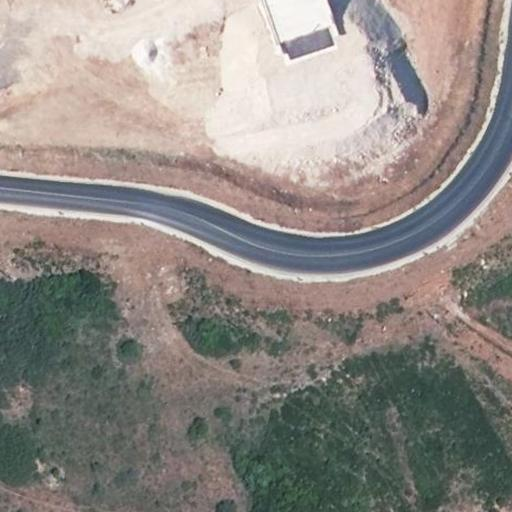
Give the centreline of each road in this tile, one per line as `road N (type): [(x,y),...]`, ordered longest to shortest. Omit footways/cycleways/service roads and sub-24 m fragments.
road 1 (primary): [(308,0),(487,511)]
road 2 (tertiary): [(215,0),(0,94)]
